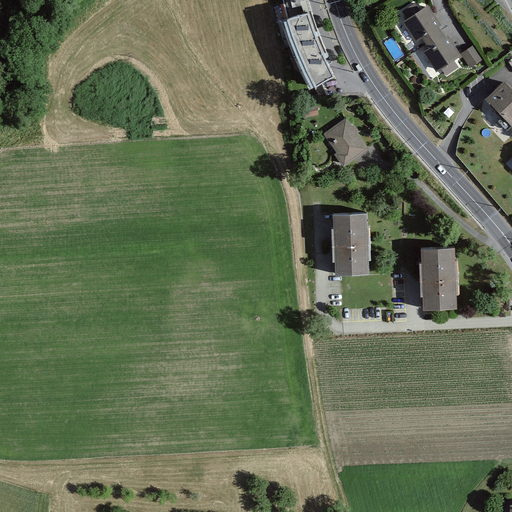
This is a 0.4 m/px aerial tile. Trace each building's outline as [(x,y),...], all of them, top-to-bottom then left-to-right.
[(402,11),(408,19),(420,11),(415,3),(402,11)] [(408,19),(403,23),(416,43),(422,40),(425,44),(429,50),(424,53),(437,73),(442,70),(455,61),(461,57),(428,6),(420,11),(408,19)] [(310,14),(283,23),(293,50),(303,73),(311,91),(337,78),(326,57),(317,35),(310,14)] [(474,45),(461,54),(463,58),(470,69),(484,60),(474,45)] [(443,72),(446,76),(459,67),(455,61),(442,70),(443,72)] [(511,90),(505,83),(486,101),(511,127),(511,90)] [(306,119),(320,116),(318,105),(304,109),(306,119)] [(347,119),(325,136),(339,155),(335,159),(344,170),(371,151),(347,119)] [(367,211),(334,212),(336,273),(369,272),(367,211)] [(456,246),(421,247),(423,307),(458,306),(456,246)]
